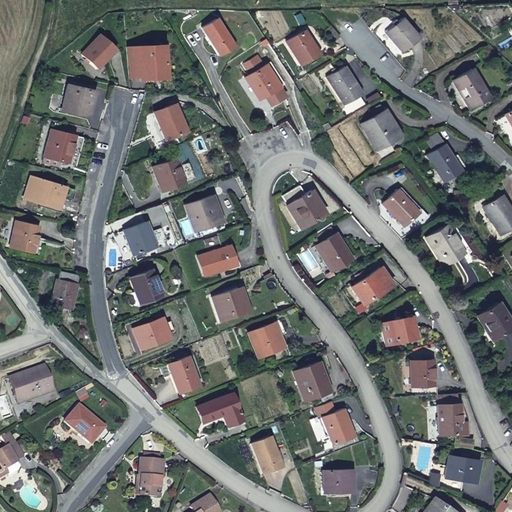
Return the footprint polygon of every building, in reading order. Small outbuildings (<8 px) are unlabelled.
[(400,18),(384,31),(402,53),(418,39),(400,18)] [(232,46),(215,19),(201,28),(218,55),(232,46)] [(340,37),(331,26),(324,32),(333,43),(340,37)] [(304,31),(286,42),(301,64),(318,54),(304,31)] [(115,49),(100,35),(81,55),(97,69),(115,49)] [(127,48),(128,62),(137,61),(139,79),(139,80),(165,78),(162,45),(127,48)] [(137,61),(128,62),(130,80),(139,79),(137,61)] [(265,65),(245,78),(258,100),(279,87),(265,65)] [(361,94),(344,67),(336,72),(334,69),(332,71),(333,74),(327,78),(344,105),(361,94)] [(452,81),(461,96),(463,95),(471,107),(488,97),(471,69),(452,81)] [(93,91),(67,85),(60,110),(87,117),(93,91)] [(463,95),(461,96),(469,108),(471,107),(463,95)] [(185,132),(174,104),(153,112),(165,140),(185,132)] [(361,125),(375,147),(385,141),(386,143),(399,135),(384,110),(361,125)] [(50,130),(43,157),(58,161),(68,163),(74,135),(50,130)] [(429,144),(433,151),(443,144),(439,138),(429,144)] [(385,141),(375,147),(376,149),(386,143),(385,141)] [(443,144),(433,151),(426,155),(444,182),(461,171),(443,144)] [(58,161),(43,157),(42,163),(57,166),(58,161)] [(184,183),(174,159),(152,167),(162,192),(184,183)] [(65,187),(30,176),(23,198),(58,209),(62,198),(65,187)] [(300,228),(320,216),(310,201),(315,198),(310,190),(303,194),(298,185),(281,196),(300,228)] [(74,190),(65,187),(62,198),(71,200),(74,190)] [(396,189),(381,204),(402,226),(418,212),(396,189)] [(194,232),(218,222),(214,212),(217,211),(211,195),(184,205),(194,232)] [(511,213),(501,196),(483,207),(500,234),(511,226),(511,213)] [(310,201),(320,216),(325,213),(315,198),(310,201)] [(420,221),(415,216),(410,221),(415,226),(420,221)] [(37,227),(14,221),(8,247),(32,252),(37,227)] [(154,247),(145,223),(123,231),(133,258),(139,256),(138,253),(154,247)] [(446,225),(425,238),(442,265),(463,252),(446,225)] [(351,259),(330,227),(317,236),(321,242),(314,247),(331,272),(351,259)] [(235,265),(229,246),(198,257),(205,276),(235,265)] [(379,268),(352,287),(364,304),(391,285),(379,268)] [(134,307),(160,296),(150,271),(129,279),(135,293),(129,295),(128,299),(131,305),(134,307)] [(78,276),(59,272),(57,280),(55,279),(49,306),(71,311),(78,276)] [(274,275),(266,279),(261,282),(272,304),(288,295),(281,288),(274,275)] [(242,302),(245,301),(240,288),(237,289),(242,302)] [(249,312),(245,301),(242,302),(237,289),(211,299),(219,322),(249,312)] [(511,327),(502,311),(499,312),(494,305),(478,314),(488,330),(486,331),(492,340),(511,327)] [(476,316),(486,331),(488,330),(478,314),(476,316)] [(415,338),(410,317),(380,324),(386,345),(415,338)] [(170,339),(162,318),(132,330),(140,350),(170,339)] [(273,324),(248,335),(258,358),(283,347),(273,324)] [(197,386),(187,357),(167,365),(159,368),(164,381),(172,378),(177,393),(197,386)] [(431,360),(409,361),(411,386),(412,386),(412,394),(433,392),(431,360)] [(318,363),(292,373),(304,402),(329,392),(318,363)] [(10,378),(20,403),(52,391),(44,366),(10,378)] [(10,378),(8,379),(17,404),(20,403),(10,378)] [(231,394),(196,408),(202,424),(222,416),(227,427),(241,421),(231,394)] [(456,394),(435,395),(436,405),(457,404),(456,394)] [(330,402),(314,408),(318,419),(321,418),(332,445),(350,438),(346,429),(350,428),(342,410),(334,413),(330,402)] [(457,404),(436,405),(438,432),(440,435),(464,434),(463,423),(458,423),(457,404)] [(102,428),(77,406),(63,422),(89,444),(102,428)] [(22,456),(9,431),(1,435),(7,447),(0,450),(0,477),(6,474),(7,477),(17,471),(19,467),(15,460),(22,456)] [(269,437),(250,444),(262,474),(281,467),(269,437)] [(471,441),(456,439),(454,446),(470,448),(471,441)] [(139,459),(138,476),(140,476),(138,496),(157,498),(162,461),(158,460),(159,456),(143,454),(143,459),(139,459)] [(444,478),(472,482),(476,461),(447,456),(444,478)] [(322,493),(342,493),(342,489),(352,489),(351,470),(321,471),(322,493)] [(428,484),(438,488),(437,475),(429,473),(428,484)] [(401,486),(395,498),(405,503),(411,490),(401,486)] [(217,511),(208,496),(190,508),(192,511),(217,511)] [(395,498),(391,508),(396,511),(400,511),(405,503),(395,498)] [(452,511),(433,498),(423,511),(452,511)] [(500,500),(493,511),(494,511),(499,511),(505,503),(500,500)]
